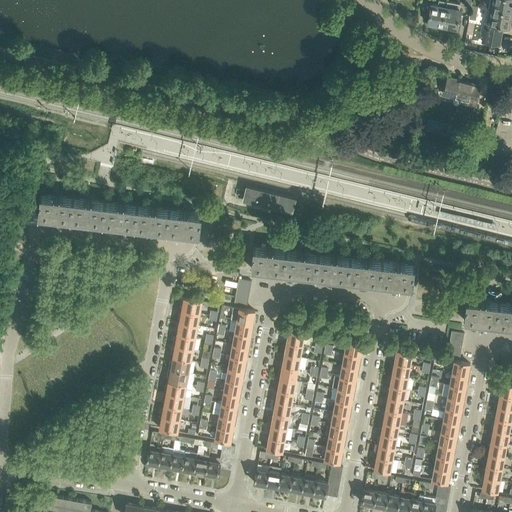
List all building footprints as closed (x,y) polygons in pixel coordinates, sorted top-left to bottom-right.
[(427,3),(425,13),(429,14),(428,22),(429,22),(429,24),(433,24),(433,23),(442,24),(445,6),(446,0),(437,0),(437,5),(427,3)] [(460,3),(446,0),(445,6),(442,24),(457,27),(460,8),(459,7),(460,3)] [(511,0),(489,0),(489,6),(511,10),(511,6),(511,0)] [(471,4),(468,18),(475,19),(478,5),(471,4)] [(489,22),(486,42),(499,44),(502,29),(501,28),(501,24),(509,26),(511,10),(489,6),(486,22),(489,22)] [(475,105),(478,93),(480,84),(451,77),(448,88),(447,87),(447,89),(448,89),(446,94),(467,100),(467,103),(475,105)] [(242,199),(293,211),(293,210),(295,202),(296,196),(295,196),(254,186),(246,184),(244,191),(243,198),(242,199)] [(72,198),(40,194),(38,215),(39,215),(39,213),(70,217),(72,198)] [(70,217),(78,218),(102,221),(105,202),(72,198),(70,217)] [(102,221),(110,221),(135,224),(137,205),(105,202),(102,221)] [(135,224),(142,225),(167,228),(169,209),(137,205),(135,224)] [(167,228),(174,229),(199,232),(199,234),(202,213),(169,209),(167,228)] [(252,265),(259,266),(284,269),(286,250),(253,246),(251,267),(252,267),(252,265)] [(284,269),(316,273),(318,254),(286,250),(284,269)] [(316,273),(323,274),(348,276),(350,257),(318,254),(316,273)] [(348,276),(380,280),(383,261),(350,257),(348,276)] [(380,280),(405,283),(412,284),(412,286),(415,265),(383,261),(380,280)] [(251,280),(250,279),(239,277),(238,283),(250,285),(251,280)] [(250,285),(238,283),(237,289),(249,291),(250,285)] [(249,291),(237,289),(235,295),(248,297),(249,291)] [(235,295),(234,301),(247,303),(248,297),(235,295)] [(200,311),(202,300),(183,296),(183,297),(182,297),(180,304),(184,305),(184,308),(200,311)] [(499,302),(466,298),(464,319),(465,317),(496,321),(499,302)] [(511,303),(499,302),(496,321),(511,322),(511,303)] [(233,306),(231,317),(237,318),(254,322),(256,314),(254,314),(255,310),(233,306)] [(179,312),(178,319),(198,323),(200,311),(184,308),(184,309),(181,308),(181,309),(184,309),(183,313),(179,312)] [(237,318),(234,330),(251,333),(251,330),(253,330),(254,322),(237,318)] [(180,329),(179,332),(196,335),(198,323),(178,319),(176,328),(180,329)] [(303,343),(305,331),(289,328),(288,329),(287,329),(286,336),(287,337),(286,340),(303,343)] [(464,332),(463,331),(460,331),(452,329),(450,336),(463,338),(464,332)] [(250,338),(251,333),(234,330),(232,342),(250,346),(251,338),(250,338)] [(175,336),(173,343),(193,347),(196,335),(179,332),(177,332),(179,333),(178,337),(175,336)] [(463,338),(450,336),(449,342),(462,344),(463,338)] [(362,343),(363,342),(346,339),(344,351),(360,354),(361,350),(362,351),(363,350),(362,350),(364,343),(362,343)] [(284,344),(283,352),(301,355),(303,343),(286,340),(286,345),(284,344)] [(232,342),(230,354),(246,357),(247,353),(248,354),(250,346),(232,342)] [(461,350),(462,344),(449,342),(448,348),(461,350)] [(173,356),(191,359),(193,347),(173,343),(172,351),(175,352),(175,356),(173,356)] [(410,363),(413,352),(396,349),(395,349),(393,356),(395,357),(394,360),(410,363)] [(359,358),(360,354),(344,351),(342,363),(360,366),(361,359),(359,358)] [(283,360),(282,364),(298,367),(301,355),(283,352),(281,360),(283,360)] [(246,358),(246,357),(230,354),(228,366),(246,369),(247,362),(245,361),(246,358)] [(170,359),(169,367),(189,371),(191,359),(173,356),(175,356),(174,360),(170,359)] [(469,367),(470,362),(454,359),(452,371),(469,374),(471,367),(469,367)] [(392,365),(390,372),(408,375),(410,363),(394,360),(394,365),(392,365)] [(342,363),(340,375),(356,378),(356,374),(358,374),(360,366),(342,363)] [(298,367),(282,364),(281,368),(280,368),(278,376),(296,379),(298,367)] [(228,366),(226,378),(242,381),(243,377),(244,377),(246,369),(228,366)] [(169,367),(167,375),(171,376),(170,380),(168,379),(168,380),(170,380),(187,383),(189,371),(169,367)] [(452,371),(450,383),(465,386),(466,382),(468,383),(469,374),(452,371)] [(391,380),(390,384),(406,387),(408,375),(390,372),(389,380),(391,380)] [(335,374),(332,386),(333,386),(337,387),(355,390),(357,382),(355,382),(356,378),(340,375),(335,374)] [(209,375),(207,387),(213,388),(214,381),(215,381),(216,376),(209,375)] [(278,384),(277,388),(294,391),(296,379),(278,376),(277,383),(278,384)] [(241,385),(242,381),(226,378),(223,390),(241,393),(243,385),(241,385)] [(166,383),(164,391),(184,395),(187,383),(170,380),(170,384),(166,383)] [(500,389),(500,392),(511,394),(511,382),(502,381),(501,381),(500,381),(499,388),(500,389)] [(465,390),(465,386),(450,383),(447,395),(465,398),(466,391),(465,390)] [(387,388),(386,396),(404,399),(406,387),(390,384),(389,388),(387,388)] [(337,387),(335,399),(351,402),(352,398),(354,398),(355,390),(337,387)] [(294,391),(277,388),(277,392),(275,391),(274,399),(297,404),(299,392),(294,391)] [(223,390),(221,402),(237,405),(238,400),(240,401),(241,393),(223,390)] [(166,404),(182,407),(184,395),(164,391),(163,399),(167,399),(166,403),(164,403),(166,404)] [(428,391),(426,403),(433,405),(435,393),(428,391)] [(497,396),(496,404),(511,406),(511,394),(500,392),(499,397),(497,396)] [(447,395),(445,407),(461,410),(462,406),(463,406),(465,398),(447,395)] [(386,404),(385,408),(402,411),(404,399),(386,396),(385,404),(386,404)] [(273,412),(289,415),(294,416),(297,404),(274,399),(272,407),(274,407),(273,412)] [(350,406),(351,402),(335,399),(333,411),(351,414),(352,406),(350,406)] [(237,409),(237,405),(221,402),(219,414),(237,417),(238,409),(237,409)] [(161,407),(160,415),(180,419),(182,407),(166,404),(165,407),(161,407)] [(496,412),(495,416),(511,419),(511,415),(511,406),(496,404),(494,412),(496,412)] [(460,414),(461,410),(445,407),(443,419),(460,422),(462,414),(460,414)] [(383,412),(382,420),(399,423),(405,424),(406,424),(408,412),(402,411),(385,408),(385,412),(383,412)] [(333,411),(331,423),(347,426),(347,421),(349,421),(351,414),(333,411)] [(271,415),(269,423),(287,427),(289,415),(273,412),(272,415),(271,415)] [(219,414),(217,426),(233,429),(234,424),(235,424),(237,417),(219,414)] [(178,430),(180,419),(160,415),(158,422),(162,423),(161,427),(159,426),(159,427),(178,430)] [(493,420),(491,428),(509,431),(511,419),(495,416),(494,420),(493,420)] [(443,419),(441,430),(456,433),(457,429),(459,430),(460,422),(443,419)] [(381,432),(397,435),(399,423),(382,420),(380,427),(382,428),(381,432)] [(269,431),(269,435),(285,439),(287,427),(269,423),(268,431),(269,431)] [(346,429),(347,426),(331,423),(328,435),(346,438),(348,429),(346,429)] [(232,432),(233,429),(217,426),(215,437),(232,441),(234,432),(232,432)] [(491,436),(491,440),(507,443),(509,431),(491,428),(490,436),(491,436)] [(456,437),(456,433),(441,430),(438,443),(456,446),(457,438),(456,437)] [(378,435),(377,443),(395,446),(401,448),(403,436),(397,435),(381,432),(380,436),(378,435)] [(285,439),(269,435),(268,439),(266,439),(265,447),(283,450),(285,439)] [(328,435),(326,447),(342,450),(343,445),(345,445),(346,438),(328,435)] [(488,444),(487,452),(505,455),(507,443),(491,440),(490,444),(488,444)] [(223,443),(222,449),(234,451),(235,445),(223,443)] [(312,456),(314,444),(307,443),(305,454),(312,456)] [(376,455),(393,458),(395,446),(377,443),(376,451),(377,451),(376,455)] [(455,453),(456,446),(438,443),(436,454),(452,457),(453,453),(455,453)] [(149,447),(146,461),(158,463),(161,450),(161,448),(149,446),(149,447)] [(341,453),(342,450),(326,447),(324,458),(342,461),(343,453),(341,453)] [(173,452),(170,466),(182,468),(185,450),(179,449),(174,448),(173,452)] [(233,458),(234,451),(222,449),(220,456),(233,458)] [(173,452),(161,450),(158,463),(170,466),(173,452)] [(185,450),(182,468),(193,470),(196,453),(185,450)] [(487,459),(486,464),(503,467),(505,455),(487,452),(485,459),(487,459)] [(196,453),(193,470),(205,472),(208,459),(208,456),(208,455),(202,454),(196,453)] [(436,454),(434,467),(451,470),(453,461),(451,461),(452,457),(436,454)] [(393,458),(376,455),(376,459),(374,459),(373,467),(390,470),(393,458)] [(232,464),(233,458),(220,456),(219,461),(220,461),(220,462),(232,464)] [(219,461),(208,459),(205,472),(218,474),(218,473),(219,467),(220,462),(220,461),(219,461)] [(256,467),(254,481),(266,483),(268,470),(269,465),(258,463),(257,468),(256,467)] [(331,463),(330,469),(342,472),(343,465),(331,463)] [(484,467),(482,476),(500,479),(503,467),(486,464),(486,467),(484,467)] [(450,477),(451,470),(434,467),(432,478),(448,481),(449,477),(450,477)] [(340,478),(342,472),(330,469),(329,475),(340,478)] [(280,472),(268,470),(266,483),(277,486),(280,472)] [(277,486),(290,488),(292,474),(280,472),(277,486)] [(290,488),(302,490),(304,476),(292,474),(290,488)] [(339,483),(340,478),(329,475),(328,481),(339,483)] [(302,490),(314,493),(317,479),(304,476),(302,490)] [(498,490),(500,479),(482,476),(481,485),(482,485),(482,487),(498,490)] [(328,481),(317,479),(314,493),(325,495),(325,493),(327,487),(328,481)] [(339,483),(328,481),(327,487),(338,489),(339,483)] [(438,483),(437,490),(449,492),(451,486),(438,483)] [(337,495),(338,489),(327,487),(325,493),(337,495)] [(361,501),(373,503),(375,490),(364,488),(361,501)] [(373,503),(385,506),(387,492),(375,490),(373,503)] [(45,508),(33,506),(28,505),(27,511),(26,511),(104,511),(90,509),(92,501),(48,492),(45,508)] [(387,492),(385,506),(397,508),(400,495),(387,492)] [(411,497),(409,510),(417,511),(420,511),(424,494),(419,493),(418,498),(411,497)] [(424,494),(420,511),(433,511),(434,508),(435,501),(436,496),(424,494)] [(400,495),(397,508),(409,510),(411,497),(400,495)] [(447,504),(448,498),(436,495),(436,496),(435,501),(447,504)] [(435,501),(434,508),(446,510),(447,504),(435,501)] [(136,511),(138,504),(126,502),(124,511),(136,511)]
